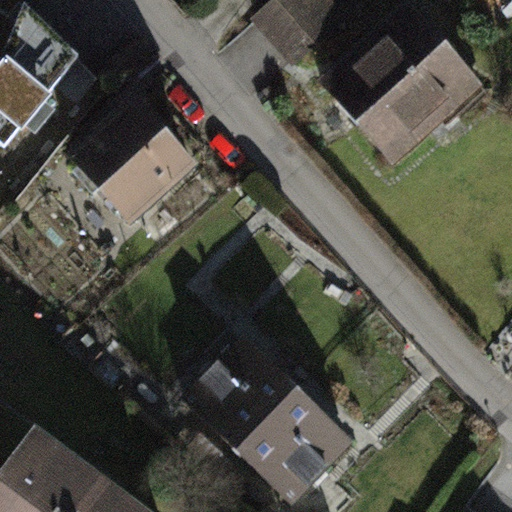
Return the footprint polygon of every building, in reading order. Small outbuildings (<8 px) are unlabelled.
[(348,27),(324,0),(287,0),(261,22),(300,68),(348,27)] [(428,28),(328,101),(386,180),(486,107),(428,28)] [(0,73),(0,160),(9,169),(98,83),(46,29),(0,73)] [(207,189),(130,106),(62,170),(139,252),(207,189)] [(327,511),(386,447),(256,329),(191,401),(314,511),(327,511)] [(113,511),(43,459),(1,511),(113,511)]
